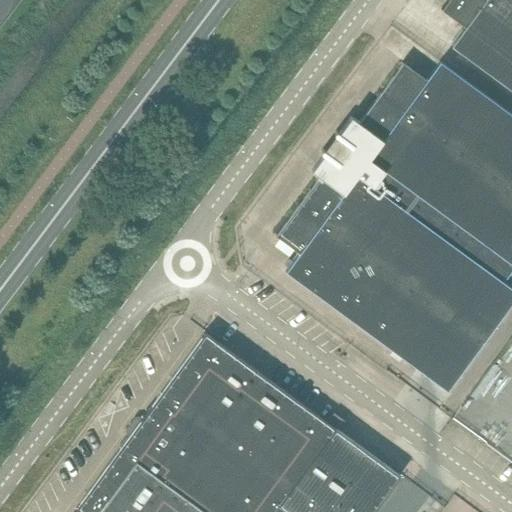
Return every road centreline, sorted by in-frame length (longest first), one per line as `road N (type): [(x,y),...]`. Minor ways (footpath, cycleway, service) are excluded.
road 1 (unclassified): [(511,504),(176,255)]
road 2 (tertiary): [(0,292),(218,0)]
road 3 (unclassified): [(176,255),(368,0)]
road 4 (unclassified): [(0,488),(176,255)]
